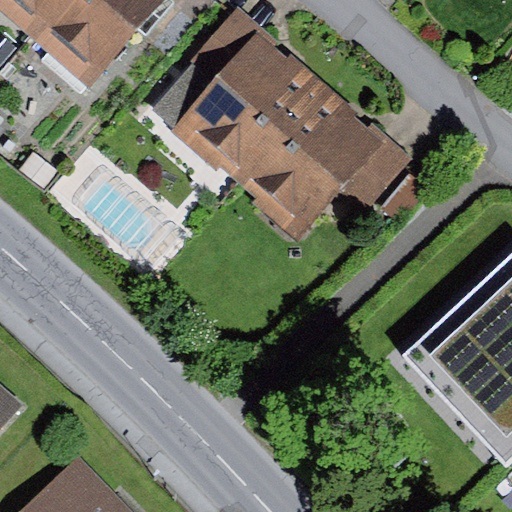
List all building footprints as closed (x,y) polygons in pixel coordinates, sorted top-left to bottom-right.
[(0,0),(0,14),(38,44),(75,0),(0,0)] [(75,0),(38,44),(91,89),(165,0),(75,0)] [(327,82),(239,9),(155,111),(176,128),(173,133),(239,188),(327,82)] [(414,159),(327,82),(239,188),(258,199),(253,205),(299,243),(332,203),(359,203),(370,212),(414,159)] [(33,155),(20,172),(44,190),(57,173),(33,155)] [(411,175),(383,209),(401,224),(430,190),(411,175)] [(511,250),(402,355),(505,464),(511,457),(511,250)] [(0,434),(27,404),(0,381),(0,434)] [(130,511),(80,459),(23,511),(130,511)]
